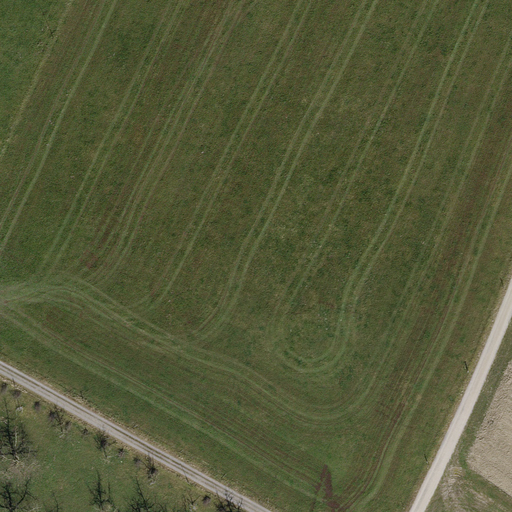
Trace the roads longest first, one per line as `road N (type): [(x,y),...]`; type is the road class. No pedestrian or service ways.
road 1 (track): [(0,366),(259,511)]
road 2 (track): [(511,287),(414,511)]
